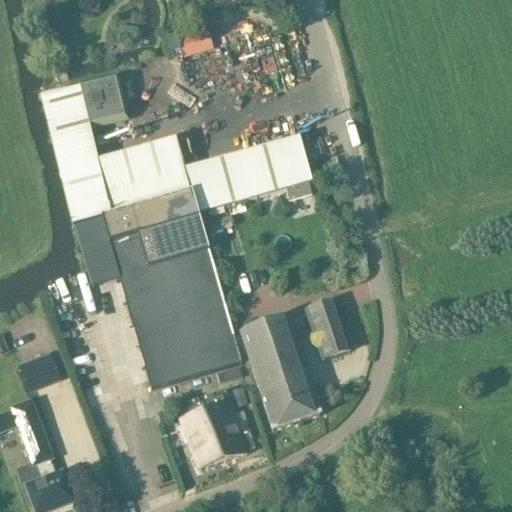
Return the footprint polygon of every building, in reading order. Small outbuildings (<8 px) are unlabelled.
[(210,0),(213,11),(222,8),(223,10),(250,2),(249,0),(210,0)] [(193,33),(178,38),(183,60),(213,51),(209,34),(194,38),(193,33)] [(79,89),(89,133),(129,123),(118,78),(78,88),(78,89),(79,89)] [(39,99),(49,138),(71,229),(73,228),(110,217),(97,163),(89,133),(79,89),(78,89),(39,99)] [(97,163),(110,217),(191,194),(198,217),(285,193),(308,187),(311,186),(299,140),(184,172),(175,141),(97,163)] [(321,156),(318,145),(306,148),(309,160),(321,156)] [(308,187),(285,193),(288,204),(311,198),(308,187)] [(73,228),(79,251),(91,290),(119,282),(150,392),(241,366),(209,254),(198,217),(191,194),(110,217),(73,228)] [(208,231),(210,236),(234,228),(230,219),(220,222),(210,225),(212,230),(208,231)] [(338,242),(325,246),(328,258),(341,254),(338,242)] [(341,272),(338,270),(335,269),(331,269),(328,271),(325,274),(324,277),(324,281),(326,284),(329,286),(332,288),(336,287),(339,286),(342,283),(343,279),(343,276),(341,272)] [(332,305),(304,313),(321,364),(349,354),(332,305)] [(319,418),(286,321),(239,336),(272,434),(319,418)] [(28,397),(60,385),(49,355),(17,367),(28,397)] [(231,394),(235,410),(245,407),(241,391),(231,394)] [(62,476),(57,478),(56,478),(51,464),(54,463),(31,403),(9,411),(10,414),(0,417),(0,437),(17,431),(30,467),(16,472),(22,491),(25,490),(33,511),(60,511),(74,507),(62,476)] [(229,405),(202,415),(210,436),(218,433),(229,462),(247,456),(246,453),(254,450),(248,433),(240,436),(229,405)] [(156,416),(160,430),(174,427),(170,412),(156,416)] [(210,436),(202,415),(178,423),(196,474),(229,462),(218,433),(210,436)]
